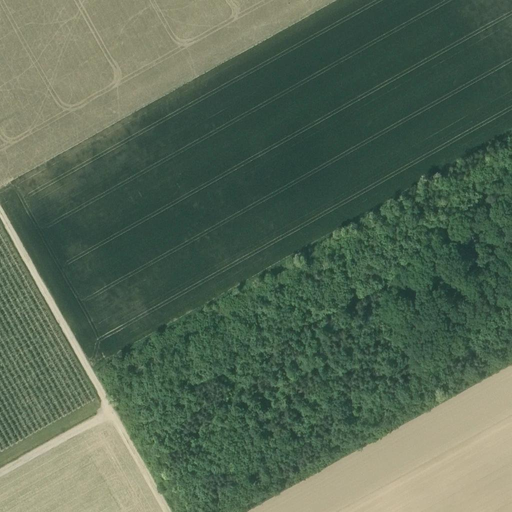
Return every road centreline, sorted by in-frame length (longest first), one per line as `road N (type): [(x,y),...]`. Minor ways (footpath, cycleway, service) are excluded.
road 1 (track): [(110,416),(0,216)]
road 2 (track): [(0,476),(110,416)]
